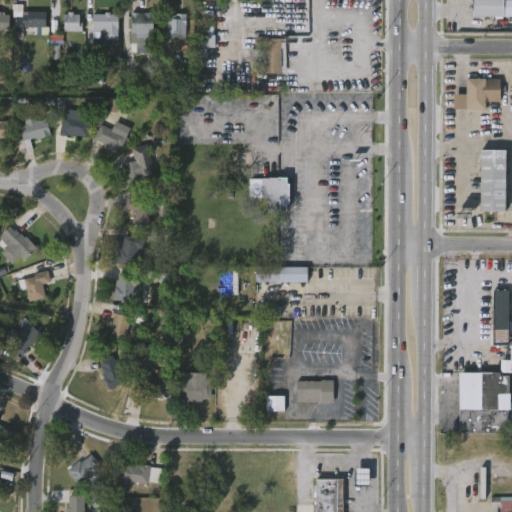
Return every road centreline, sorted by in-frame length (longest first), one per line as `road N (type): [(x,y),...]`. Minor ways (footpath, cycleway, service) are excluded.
road 1 (residential): [(0,380),(148,436),(392,439)]
road 2 (residential): [(16,187),(74,224),(89,275),(63,371),(47,399),(38,511)]
road 3 (primary): [(424,246),(424,0)]
road 4 (primary): [(394,0),(396,159)]
road 5 (primary): [(396,246),(393,381)]
road 6 (primary): [(423,439),(424,304)]
